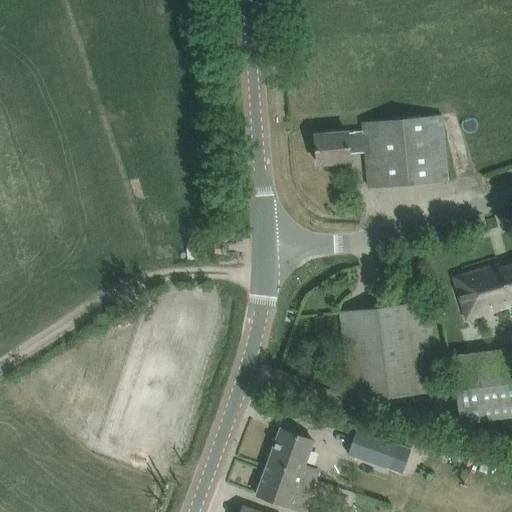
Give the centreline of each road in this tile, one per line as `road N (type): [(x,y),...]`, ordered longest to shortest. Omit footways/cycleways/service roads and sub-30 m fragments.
road 1 (tertiary): [(195,511),(248,362),(260,252)]
road 2 (unclassified): [(511,203),(418,231),(260,252)]
road 3 (tertiary): [(260,252),(240,0)]
